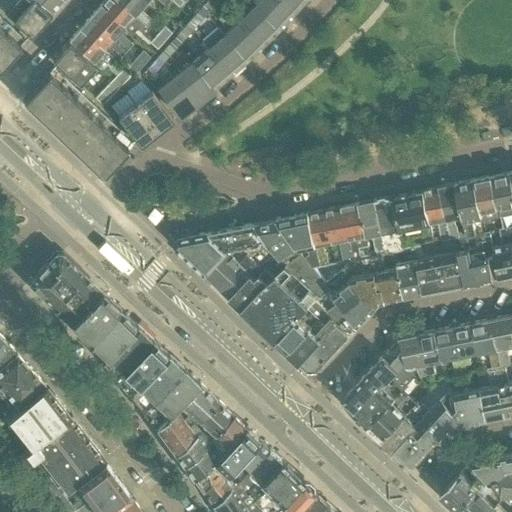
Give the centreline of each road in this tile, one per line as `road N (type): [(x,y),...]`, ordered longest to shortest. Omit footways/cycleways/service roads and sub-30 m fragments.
road 1 (residential): [(154,157),(268,191),(511,142)]
road 2 (residential): [(176,511),(1,286)]
road 3 (residential): [(511,284),(385,310),(292,410)]
road 4 (residential): [(154,157),(292,41),(327,0)]
road 5 (secondary): [(186,311),(141,254),(79,210)]
road 6 (secondary): [(79,210),(127,269),(186,311)]
road 7 (secondary): [(292,410),(398,511)]
road 8 (secondary): [(186,311),(292,410)]
road 9 (residential): [(409,511),(485,428),(511,423)]
